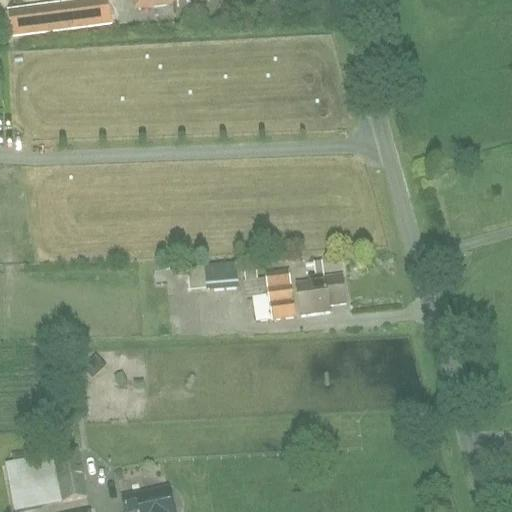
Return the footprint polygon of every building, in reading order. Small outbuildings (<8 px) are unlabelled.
[(8,14),(11,39),(111,27),(107,1),(8,14)] [(313,265),(315,281),(308,282),(309,285),(296,287),(301,319),(330,315),(329,308),(345,306),(342,277),(324,280),(322,264),(313,265)] [(189,295),(207,293),(238,291),(237,266),(186,269),(189,295)] [(245,283),(258,282),(256,269),(243,270),(245,283)] [(272,323),(296,320),(289,272),(265,275),(266,281),(271,321),(272,323)] [(247,300),(252,299),(255,323),(271,321),(266,281),(258,282),(245,283),(247,300)] [(14,511),(26,511),(62,505),(87,499),(77,451),(51,455),(51,456),(5,466),(14,511)] [(172,511),(168,492),(138,499),(137,497),(122,500),(125,511),(136,511),(139,511),(172,511)]
